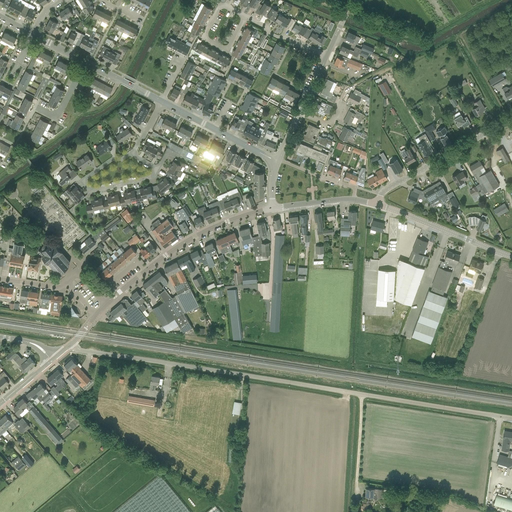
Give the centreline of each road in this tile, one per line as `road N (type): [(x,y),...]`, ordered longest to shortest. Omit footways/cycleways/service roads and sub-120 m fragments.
road 1 (unclassified): [(511,418),(71,344)]
road 2 (tertiary): [(105,305),(181,243),(271,208)]
road 3 (residential): [(132,155),(157,169),(153,176),(91,191),(84,179),(129,154)]
road 4 (tertiary): [(377,204),(385,189),(511,118)]
road 5 (tertiary): [(511,256),(377,204)]
